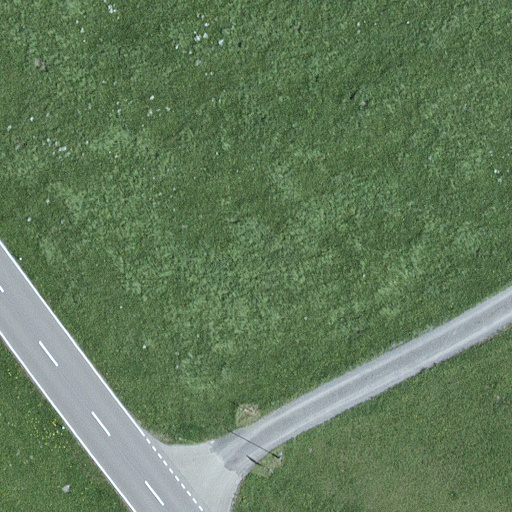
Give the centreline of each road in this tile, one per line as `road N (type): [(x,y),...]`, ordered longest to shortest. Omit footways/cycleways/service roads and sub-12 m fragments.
road 1 (track): [(511,307),(315,399),(168,484)]
road 2 (secondary): [(190,511),(0,252)]
